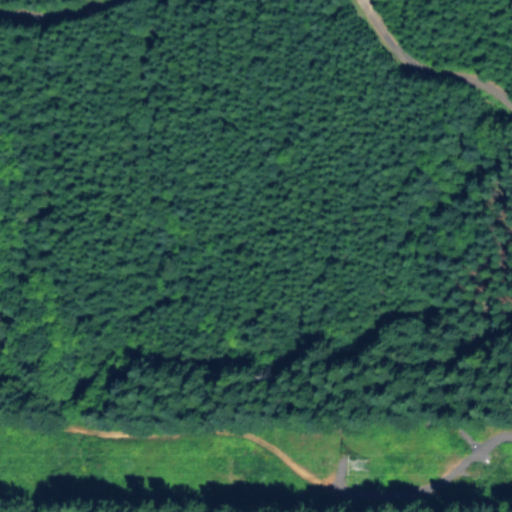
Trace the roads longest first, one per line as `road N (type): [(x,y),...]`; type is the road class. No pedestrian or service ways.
road 1 (residential): [(511,102),(497,97),(394,0)]
road 2 (track): [(0,15),(143,0)]
